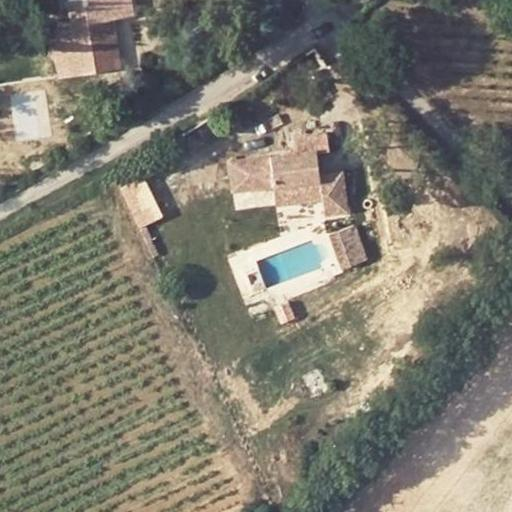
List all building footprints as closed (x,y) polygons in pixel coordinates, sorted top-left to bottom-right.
[(41,40),(32,40),(32,60),(98,54),(96,24),(121,22),(118,0),(56,0),(59,27),(41,29),(41,40)] [(294,152),(270,155),(273,177),(274,185),(320,179),(316,152),(328,151),(325,133),(292,137),(294,152)] [(260,178),(273,177),(270,155),(247,158),(251,188),(262,187),(260,178)] [(201,175),(211,200),(228,194),(216,168),(201,175)] [(151,174),(126,185),(143,225),(168,214),(151,174)] [(273,177),(260,178),(262,187),(274,185),(273,177)] [(264,206),(276,205),(274,185),(262,187),(264,206)] [(328,232),(340,271),(368,259),(355,225),(328,232)] [(286,303),(276,310),(285,323),(295,317),(286,303)] [(314,367),(302,374),(315,398),(327,391),(314,367)]
